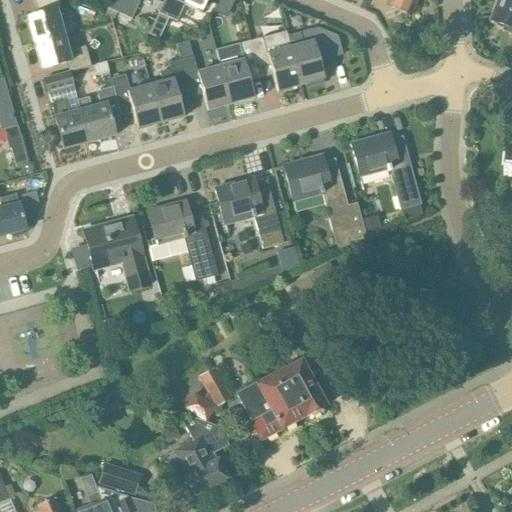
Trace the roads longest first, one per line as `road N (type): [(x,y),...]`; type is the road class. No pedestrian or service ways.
road 1 (residential): [(0,268),(42,250),(61,193),(79,179),(387,97)]
road 2 (tertiary): [(274,511),(511,390)]
road 3 (residential): [(511,326),(455,212),(455,79)]
road 4 (residential): [(387,97),(369,32),(302,0)]
